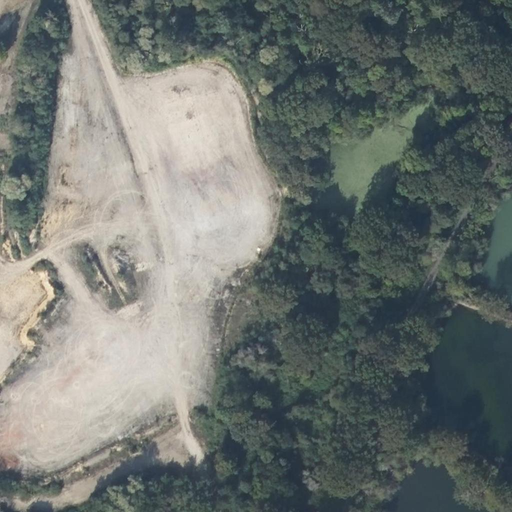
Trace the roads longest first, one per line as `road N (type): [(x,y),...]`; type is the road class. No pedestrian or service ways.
road 1 (track): [(199,450),(171,349),(173,266),(79,0)]
road 2 (unclassified): [(511,128),(415,308),(346,511)]
road 3 (track): [(0,502),(68,500),(167,452),(199,450),(217,490)]
